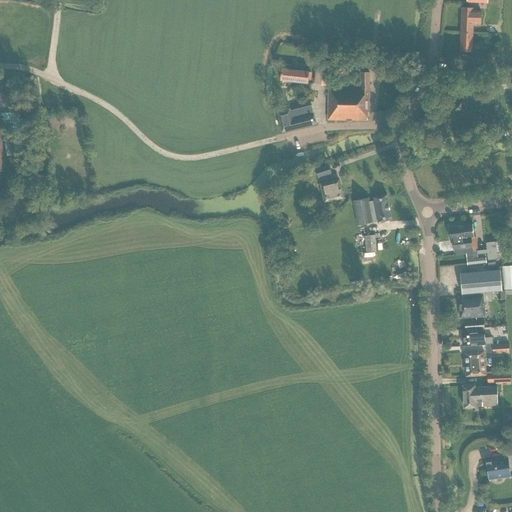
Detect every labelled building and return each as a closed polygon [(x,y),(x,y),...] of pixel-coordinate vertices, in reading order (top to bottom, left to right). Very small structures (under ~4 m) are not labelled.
[(473,24),(481,24),(481,10),(474,10),(474,8),(462,7),(461,32),(473,33),(473,24)] [(473,44),(473,33),(461,32),(460,52),(471,52),(471,54),(468,54),(468,60),(467,60),(466,61),(473,61),(473,60),(475,60),(476,44),(473,44)] [(328,85),(331,61),(317,59),(314,83),(328,85)] [(472,70),(473,61),(466,61),(466,74),(474,74),(474,70),(472,70)] [(282,69),(281,80),(308,83),(309,72),(296,70),(297,66),(283,64),(282,69)] [(336,64),(336,72),(348,73),(348,64),(336,64)] [(327,121),(368,121),(368,112),(369,113),(370,73),(361,73),(361,88),(357,88),(357,87),(328,87),(327,121)] [(462,101),(453,101),(454,111),(463,110),(462,101)] [(291,111),(290,108),(277,112),(282,132),(316,124),(314,114),(312,106),(291,111)] [(327,165),(315,169),(317,177),(329,173),(327,165)] [(340,187),(338,179),(320,184),(322,192),(325,203),(344,198),(341,187),(340,187)] [(374,201),(365,203),(364,199),(355,200),(360,225),(378,221),(378,222),(392,220),(387,195),(374,197),(374,201)] [(281,224),(286,228),(291,222),(286,218),(281,224)] [(473,224),(461,226),(463,239),(471,238),(472,241),(473,240),(474,247),(472,247),(473,256),(473,258),(478,258),(477,255),(487,254),(488,261),(498,260),(496,242),(486,243),(487,250),(478,251),(476,238),(474,238),(473,224)] [(449,227),(451,240),(453,240),(454,249),(472,247),(474,247),(473,240),(472,241),(471,238),(463,239),(461,226),(449,227)] [(375,234),(364,235),(366,252),(376,251),(375,234)] [(505,290),(511,289),(511,265),(503,266),(505,290)] [(463,297),(459,297),(460,318),(485,316),(483,292),(502,291),(500,271),(461,274),(463,297)] [(464,323),(465,330),(484,329),(483,321),(464,323)] [(475,345),(475,346),(485,345),(485,344),(492,344),(491,336),(484,337),(484,338),(480,338),(479,332),(462,333),(463,346),(475,345)] [(503,352),(503,343),(492,344),(492,353),(503,352)] [(486,375),(486,367),(484,351),(464,352),(466,377),(486,375)] [(488,384),(505,383),(505,374),(501,374),(501,372),(487,372),(488,384)] [(475,387),(475,385),(463,386),(464,408),(476,407),(476,406),(498,405),(497,386),(475,387)] [(510,479),(511,479),(509,467),(511,466),(511,450),(503,452),(504,460),(487,463),(490,482),(490,481),(490,478),(510,475),(510,479)]
